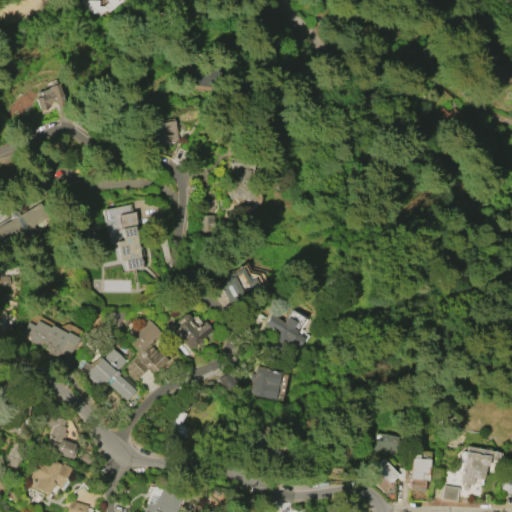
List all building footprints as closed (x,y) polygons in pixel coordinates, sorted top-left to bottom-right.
[(416,0),(422,11),(439,4),(437,0),(416,0)] [(46,87),(61,81),(72,110),(58,115),(54,105),(39,111),(34,98),(40,96),(38,91),(46,88),(46,87)] [(456,108),(450,113),(445,107),(434,116),(446,131),(463,116),(456,108)] [(173,120),(177,141),(148,147),(143,127),(155,125),(155,124),(173,120)] [(230,157),(248,158),(248,181),(251,181),(251,187),(255,188),(254,199),(232,199),(232,187),(229,187),(230,157)] [(101,209),(113,206),(113,203),(131,200),(133,211),(134,211),(136,224),(137,224),(138,228),(135,228),(143,267),(125,271),(123,260),(114,262),(111,242),(108,242),(101,209)] [(19,214),(38,203),(55,231),(34,244),(31,238),(27,240),(29,243),(2,260),(0,256),(0,226),(11,220),(9,216),(17,211),(19,214)] [(0,290),(10,290),(9,274),(0,274),(0,290)] [(233,276),(244,296),(230,305),(218,284),(233,276)] [(211,331),(200,339),(202,342),(197,347),(195,345),(189,350),(182,342),(184,341),(179,334),(176,336),(169,325),(183,314),(187,314),(189,317),(189,319),(188,319),(195,328),(204,321),(211,331)] [(270,315),(282,323),(286,317),(295,323),(291,328),(296,332),(295,334),(303,339),(297,347),(296,346),(293,350),(296,352),(290,361),(266,346),(273,336),(271,334),(273,330),(264,325),(270,315)] [(132,381),(125,372),(127,371),(124,368),(135,358),(135,353),(137,351),(127,340),(149,320),(159,332),(145,345),(148,348),(150,346),(156,352),(158,350),(167,360),(151,374),(146,369),(132,381)] [(67,358),(21,333),(26,322),(33,326),(36,321),(49,327),(50,325),(66,333),(66,332),(78,338),(67,358)] [(117,375),(134,391),(126,400),(124,399),(124,400),(108,385),(113,379),(110,376),(100,386),(95,382),(93,384),(86,378),(88,376),(86,374),(100,358),(101,359),(111,348),(124,361),(115,371),(119,374),(117,375)] [(256,365),(280,370),(274,400),(248,395),(251,380),(249,380),(250,373),(254,374),(256,365)] [(227,372),(236,385),(225,392),(217,379),(227,372)] [(184,414),(174,433),(162,426),(172,407),(184,414)] [(55,417),(64,419),(62,427),(64,427),(63,432),(64,432),(61,440),(72,444),(72,447),(75,448),(71,458),(44,449),(51,427),(45,425),(48,416),(54,418),(55,417)] [(264,432),(277,446),(275,447),(280,453),(275,458),(277,460),(268,468),(263,463),(261,466),(242,445),(253,435),(255,436),(260,431),(262,434),(264,432)] [(464,446),(497,453),(495,461),(487,459),(486,466),(484,466),(481,479),(472,478),(470,485),(457,482),(464,446)] [(422,492),(408,491),(409,478),(404,478),(405,471),(409,471),(410,454),(417,455),(417,459),(428,459),(427,481),(423,481),(422,492)] [(384,462),(396,475),(391,480),(392,482),(381,492),(365,475),(375,465),(374,464),(380,459),(384,463),(384,462)] [(47,494),(33,487),(38,479),(30,475),(36,463),(43,466),(47,460),(53,463),(55,460),(68,467),(63,476),(65,478),(59,489),(52,485),(47,494)] [(511,495),(500,489),(505,478),(511,481),(511,495)] [(442,486),(456,488),(454,498),(457,498),(457,496),(466,498),(466,502),(440,498),(442,486)] [(154,493),(165,497),(168,488),(181,493),(173,511),(142,511),(147,502),(150,503),(154,493)] [(84,511),(65,511),(68,500),(86,506),(84,511)]
